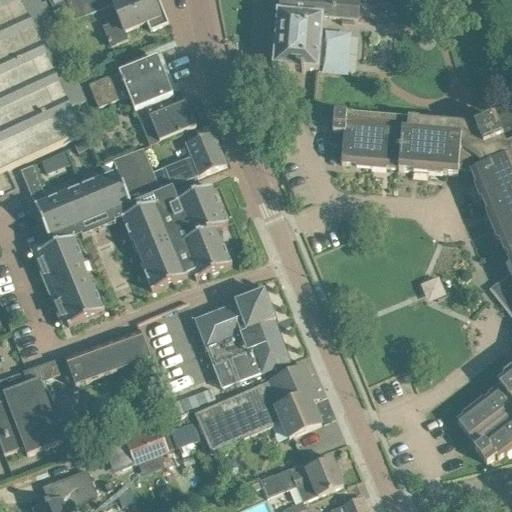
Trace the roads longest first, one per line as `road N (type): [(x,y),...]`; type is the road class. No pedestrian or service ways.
road 1 (tertiary): [(279,231),(213,67),(200,0)]
road 2 (tertiary): [(361,428),(279,231)]
road 3 (residential): [(463,232),(423,210),(339,206),(279,231)]
road 4 (residential): [(361,428),(434,397),(484,358),(497,312)]
